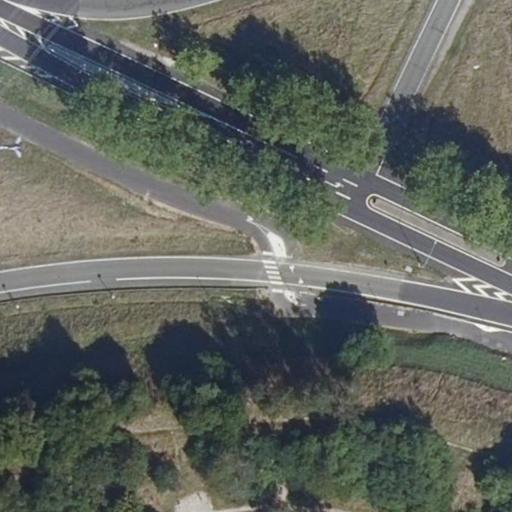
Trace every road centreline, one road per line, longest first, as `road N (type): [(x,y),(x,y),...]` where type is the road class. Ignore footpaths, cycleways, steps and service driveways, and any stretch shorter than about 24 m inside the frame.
road 1 (primary): [(0,282),(241,270),(511,316)]
road 2 (primary): [(296,177),(511,278)]
road 3 (primary): [(0,21),(207,118)]
road 4 (primary): [(357,176),(449,0)]
road 5 (primary): [(511,248),(357,176)]
road 6 (primary): [(357,176),(207,118)]
